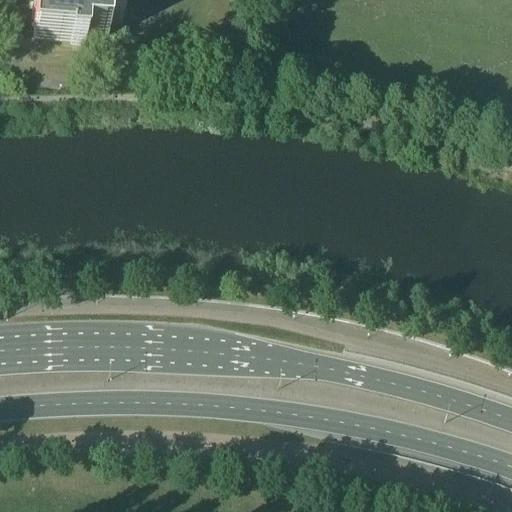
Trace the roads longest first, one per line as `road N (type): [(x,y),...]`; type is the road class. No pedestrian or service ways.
road 1 (primary): [(511,422),(395,385),(235,355),(0,351)]
road 2 (primary): [(0,410),(101,404),(272,413),(511,468)]
